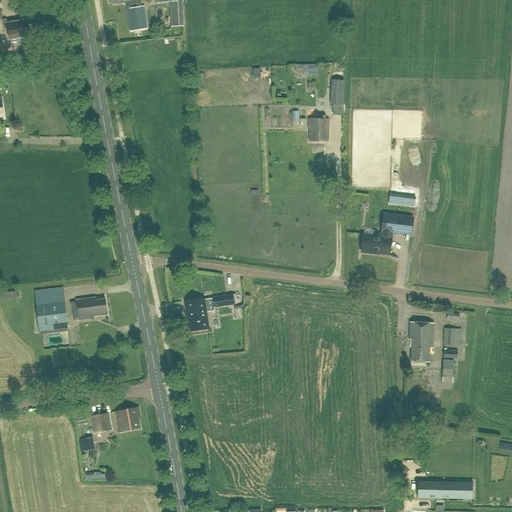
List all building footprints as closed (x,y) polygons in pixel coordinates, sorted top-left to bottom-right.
[(139,1),(126,3),(126,9),(130,31),(148,29),(145,12),(142,13),(141,7),(140,7),(139,1)] [(174,27),(184,26),(182,1),(173,1),(173,2),(174,27)] [(10,40),(11,48),(25,45),(24,37),(30,36),(27,20),(7,23),(6,19),(2,20),(0,7),(0,30),(8,29),(10,40)] [(309,65),(309,76),(319,76),(318,65),(309,65)] [(332,74),(330,104),(343,105),(344,75),(332,74)] [(328,142),(329,120),(309,119),(308,128),(310,129),(310,141),(328,142)] [(412,234),(413,218),(384,215),(382,231),(383,231),(382,238),(363,235),(361,252),(373,253),(373,252),(390,254),(392,239),(391,239),(392,232),(412,234)] [(40,331),(68,328),(64,288),(35,291),(40,331)] [(214,308),(234,305),(233,295),(213,298),(214,308)] [(94,318),(94,316),(108,314),(105,299),(96,300),(95,298),(77,300),(80,320),(94,318)] [(209,329),(204,299),(185,302),(189,324),(191,324),(192,331),(209,329)] [(433,348),(434,323),(410,322),(409,340),(412,340),(411,361),(429,362),(430,348),(433,348)] [(461,345),(461,329),(444,329),(443,345),(461,345)] [(457,359),(458,351),(444,351),(443,358),(457,359)] [(452,383),(453,360),(443,360),(442,382),(452,383)] [(121,432),(140,429),(138,418),(140,417),(138,407),(117,411),(121,432)] [(94,433),(111,430),(108,413),(91,416),(94,433)] [(442,429),(444,421),(437,420),(427,418),(426,427),(442,429)] [(418,481),(418,498),(473,499),(465,499),(465,483),(473,483),(418,481)]
